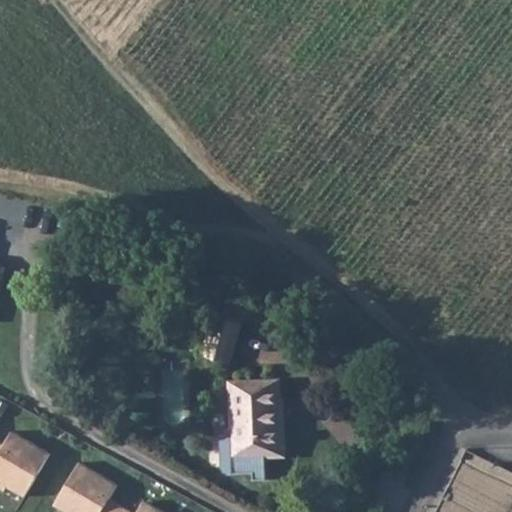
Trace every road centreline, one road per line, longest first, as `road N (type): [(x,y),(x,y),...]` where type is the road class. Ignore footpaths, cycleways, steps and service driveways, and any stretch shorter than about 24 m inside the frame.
road 1 (track): [(57,0),(144,106),(407,355),(470,427)]
road 2 (residential): [(511,429),(470,427),(416,511)]
